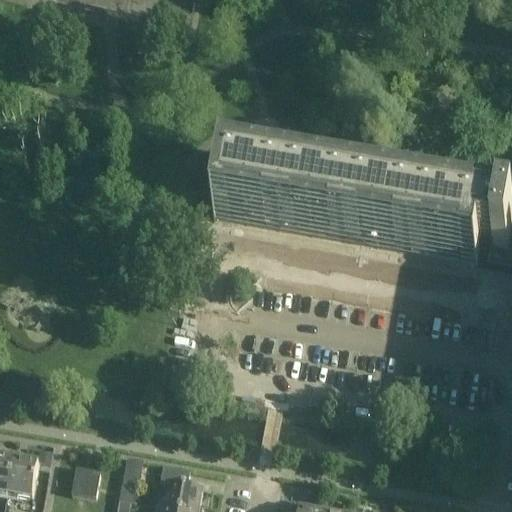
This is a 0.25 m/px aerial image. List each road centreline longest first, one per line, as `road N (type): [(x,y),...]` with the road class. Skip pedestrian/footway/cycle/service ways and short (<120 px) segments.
road 1 (residential): [(511,298),(222,245),(198,372),(288,389)]
road 2 (unknown): [(211,304),(508,361)]
road 3 (residential): [(288,389),(498,428)]
